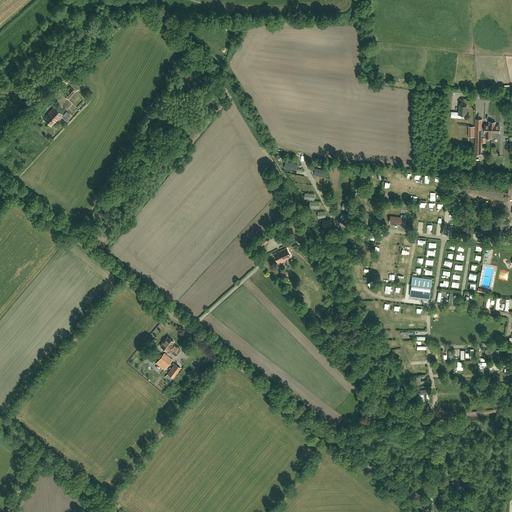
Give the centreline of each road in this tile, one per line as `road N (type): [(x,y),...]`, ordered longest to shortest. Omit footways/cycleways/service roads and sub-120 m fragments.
road 1 (unclassified): [(426,511),(0,181)]
road 2 (track): [(431,345),(504,342),(508,315),(375,298),(337,232),(342,225),(444,238)]
